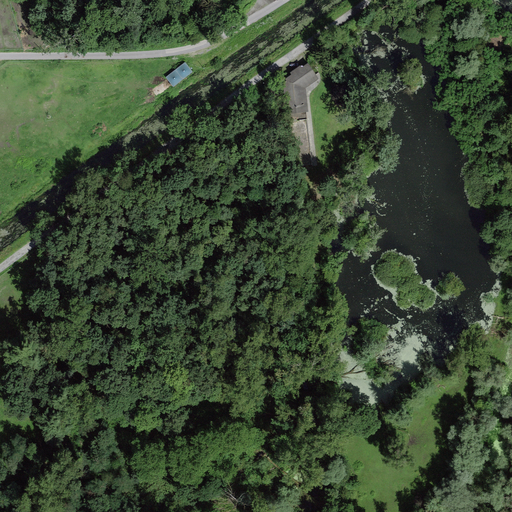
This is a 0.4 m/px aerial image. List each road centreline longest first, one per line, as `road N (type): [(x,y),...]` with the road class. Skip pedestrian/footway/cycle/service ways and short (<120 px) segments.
road 1 (track): [(366,0),(0,269)]
road 2 (track): [(0,54),(172,52),(286,0)]
